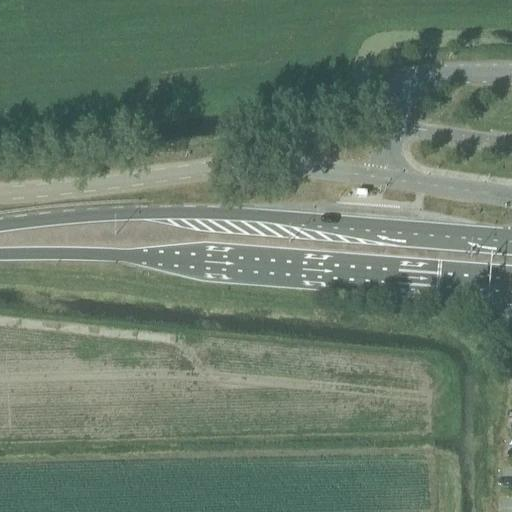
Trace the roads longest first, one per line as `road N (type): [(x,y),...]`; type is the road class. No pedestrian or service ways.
road 1 (secondary): [(511,241),(177,213),(0,225)]
road 2 (secondary): [(0,254),(511,286)]
road 3 (unclassified): [(0,194),(238,164),(386,179)]
road 4 (unclassified): [(395,129),(411,89),(433,76),(511,74)]
road 5 (unclassified): [(386,179),(511,198)]
